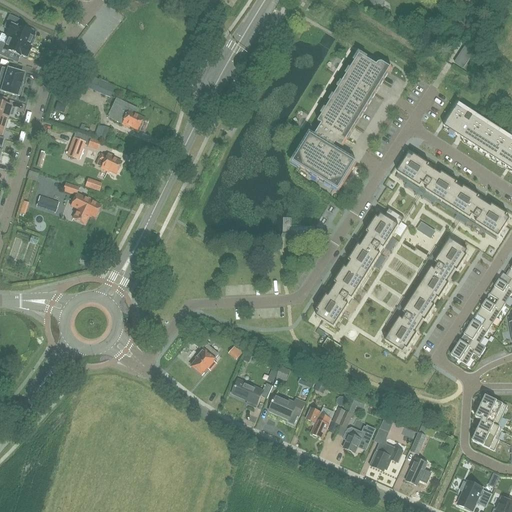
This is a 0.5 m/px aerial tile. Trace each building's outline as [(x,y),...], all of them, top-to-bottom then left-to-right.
[(6,36),(31,47),(29,46),(30,44),(32,45),(35,38),(33,37),(34,35),(18,28),(21,21),(9,16),(4,28),(9,30),(6,36)] [(31,47),(6,36),(6,37),(8,38),(5,45),(0,42),(0,55),(7,59),(10,52),(20,57),(20,56),(26,58),(31,47)] [(460,53),(469,59),(474,52),(464,46),(460,53)] [(340,137),(346,140),(390,68),(382,63),(381,63),(380,63),(379,63),(378,64),(377,64),(376,65),(376,66),(358,55),(317,123),(321,125),(313,137),(310,135),(292,164),(338,192),(356,163),(341,154),(340,157),(331,152),(336,144),(340,137)] [(1,92),(16,96),(19,96),(21,88),(19,88),(21,82),(20,82),(23,74),(8,70),(7,70),(2,68),(0,73),(0,76),(5,78),(1,92)] [(86,88),(110,98),(115,87),(89,76),(88,79),(78,75),(74,85),(85,90),(86,88)] [(428,95),(435,98),(440,88),(433,85),(428,95)] [(137,110),(119,101),(115,99),(107,117),(111,119),(122,125),(121,125),(128,128),(129,127),(137,131),(143,119),(135,115),(137,110)] [(0,115),(8,118),(8,117),(11,107),(0,103),(0,115)] [(456,107),(444,127),(455,135),(456,133),(461,136),(460,138),(511,169),(511,137),(510,140),(456,107)] [(101,121),(100,132),(112,133),(113,122),(101,121)] [(431,136),(456,151),(462,141),(437,126),(431,136)] [(73,138),(66,156),(79,161),(85,142),(73,138)] [(100,142),(90,139),(87,147),(98,150),(100,142)] [(106,157),(101,155),(96,165),(101,168),(101,169),(107,172),(108,171),(116,175),(122,162),(114,159),(114,157),(107,154),(106,157)] [(463,190),(456,186),(458,184),(442,174),(441,176),(428,168),(429,166),(414,156),(413,158),(409,156),(397,174),(499,238),(510,220),(506,218),(508,216),(492,206),(491,208),(478,200),(480,198),(464,188),(463,190)] [(500,179),(510,185),(511,180),(511,175),(505,171),(500,179)] [(95,181),(87,179),(85,186),(93,189),(95,181)] [(76,194),(77,194),(79,188),(65,183),(63,191),(76,195),(76,194)] [(86,199),(77,194),(76,194),(76,195),(71,206),(95,218),(101,206),(93,202),(93,201),(87,198),(86,199)] [(59,203),(39,197),(36,207),(55,213),(59,203)] [(25,215),(28,204),(24,202),(20,214),(25,215)] [(334,328),(404,219),(399,216),(399,217),(396,215),(396,214),(389,209),(384,217),(381,216),(379,219),(377,218),(367,234),(369,235),(360,248),(358,246),(349,262),(351,263),(347,269),(345,268),(335,284),(337,285),(328,298),(326,296),(317,312),(319,313),(316,317),(334,328)] [(431,241),(436,234),(422,224),(417,232),(431,241)] [(438,300),(440,301),(449,285),(447,284),(456,271),(458,273),(467,257),(465,256),(468,252),(462,248),(450,241),(385,342),(403,354),(406,350),(408,351),(418,335),(415,334),(424,321),(426,323),(436,307),(433,306),(438,300)] [(511,268),(510,271),(509,270),(506,275),(507,276),(507,277),(503,274),(503,275),(511,280),(511,268)] [(505,304),(511,293),(511,280),(507,286),(499,281),(490,295),(498,300),(505,304)] [(498,300),(494,306),(486,301),(477,315),(485,321),(485,320),(492,325),(505,304),(498,300)] [(485,321),(481,326),(473,321),(468,329),(467,329),(464,333),(465,334),(464,336),(472,341),(473,340),(479,345),(480,344),(492,325),(485,320),(485,321)] [(214,359),(218,355),(208,347),(210,346),(204,340),(205,338),(199,333),(191,342),(197,348),(198,347),(203,351),(196,359),(197,360),(191,367),(202,376),(208,369),(210,371),(216,365),(213,363),(215,360),(214,359)] [(322,347),(334,355),(340,346),(328,339),(322,347)] [(466,365),(473,354),(480,358),(486,348),(480,344),(479,345),(473,340),(472,341),(469,347),(460,341),(455,350),(454,349),(451,353),(452,354),(451,356),(466,365)] [(242,354),(234,347),(228,355),(237,361),(242,354)] [(281,367),(276,378),(285,382),(291,371),(281,367)] [(263,391),(238,380),(231,395),(257,406),(261,397),(267,400),(272,387),(266,384),(263,391)] [(316,382),(314,387),(324,391),(326,386),(316,382)] [(294,404),(276,396),(278,391),(277,391),(272,403),(272,404),(269,412),(289,421),(292,413),(299,416),(305,403),(296,399),(294,404)] [(502,418),(507,407),(486,397),(481,407),(502,418)] [(498,428),(498,427),(502,418),(481,407),(476,418),(482,421),(498,428)] [(331,420),(319,415),(320,413),(310,409),(305,419),(311,422),(311,423),(312,426),(314,427),(311,432),(311,434),(323,440),(326,432),(331,420)] [(339,426),(345,412),(338,409),(332,424),(339,426)] [(347,430),(353,415),(345,412),(339,426),(347,430)] [(387,412),(379,430),(388,434),(396,416),(387,412)] [(407,420),(403,428),(416,433),(419,426),(407,420)] [(478,431),(495,439),(500,429),(498,428),(482,421),(478,431)] [(352,429),(348,430),(347,433),(346,432),(343,440),(347,441),(343,449),(355,454),(358,448),(366,452),(375,430),(367,427),(363,434),(360,432),(352,429)] [(478,431),(472,442),(485,448),(494,452),(495,451),(499,441),(497,440),(495,439),(478,431)] [(419,434),(411,452),(417,455),(425,437),(423,436),(419,434)] [(398,464),(403,453),(386,445),(385,447),(379,445),(375,453),(369,466),(384,472),(385,470),(387,471),(391,461),(398,464)] [(427,464),(415,459),(405,482),(417,487),(427,464)] [(494,474),(491,480),(498,483),(500,477),(494,474)] [(389,491),(392,480),(375,475),(372,486),(389,491)] [(464,493),(458,506),(472,511),(475,504),(486,509),(492,495),(481,490),(482,489),(468,483),(467,485),(464,483),(460,491),(464,493)] [(494,510),(493,511),(511,511),(511,502),(502,498),(496,511),(494,510)]
